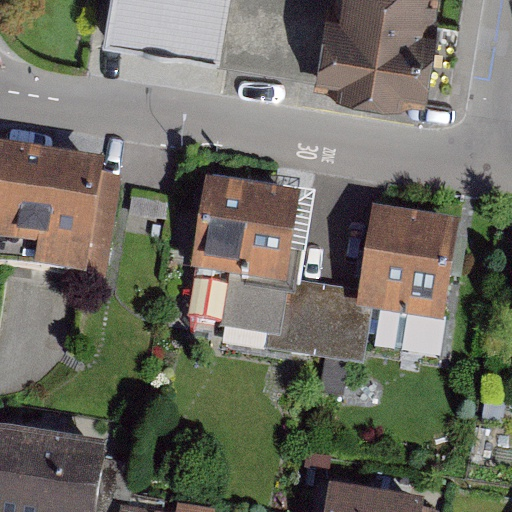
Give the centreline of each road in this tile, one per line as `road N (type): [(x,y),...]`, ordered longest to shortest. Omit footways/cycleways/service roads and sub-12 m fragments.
road 1 (residential): [(491,170),(0,92)]
road 2 (residential): [(491,170),(511,42)]
